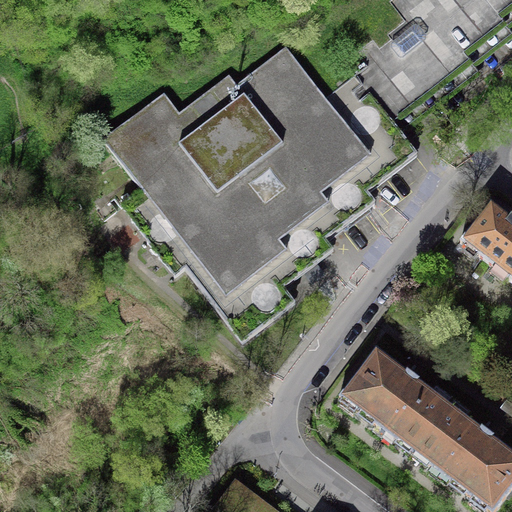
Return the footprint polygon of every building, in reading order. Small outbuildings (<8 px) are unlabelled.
[(511,0),(390,0),(389,1),(404,21),(387,35),(391,39),(379,48),(373,39),(355,53),(366,67),(324,99),(286,49),(236,87),(229,77),(179,115),(164,95),(103,142),(141,192),(131,200),(120,207),(175,279),(180,275),(185,271),(242,346),(295,305),(284,291),(333,253),(326,243),(333,237),(375,205),(368,195),(417,157),(401,135),(406,131),(408,133),(481,77),(476,69),(511,41),(511,34),(510,31),(511,29),(511,0)] [(511,219),(490,203),(460,244),(510,282),(511,279),(511,219)] [(376,350),(338,400),(413,456),(450,406),(413,378),(376,350)] [(450,406),(413,456),(487,511),(495,511),(511,489),(511,452),(490,436),(450,406)] [(273,511),(236,484),(214,511),(273,511)]
